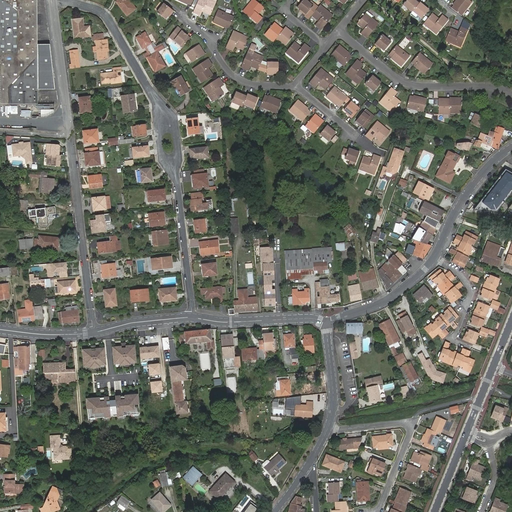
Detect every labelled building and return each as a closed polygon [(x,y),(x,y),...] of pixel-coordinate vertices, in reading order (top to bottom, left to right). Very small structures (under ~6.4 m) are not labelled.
[(0,0),(0,73),(0,74),(1,103),(39,103),(39,89),(56,89),(51,45),(39,45),(38,0),(0,0)] [(117,0),(127,14),(136,7),(131,0),(117,0)] [(211,15),(216,4),(209,1),(209,0),(199,0),(194,12),(201,16),(203,11),(211,15)] [(254,0),(250,5),(249,4),(243,11),(258,22),(262,17),(258,13),(264,7),(262,5),(261,3),(260,4),(255,0),(254,0)] [(303,0),(298,7),(301,9),(304,12),(303,13),(306,15),(305,16),(309,19),(312,15),(318,7),(311,1),(310,2),(307,0),(303,0)] [(406,0),(403,4),(412,12),(413,11),(420,2),(418,0),(416,0),(415,0),(406,0)] [(452,8),(462,16),(473,2),(469,0),(457,0),(458,0),(454,5),(452,8)] [(420,2),(413,11),(422,18),(429,9),(426,6),(423,4),(424,3),(421,1),(420,2)] [(174,10),(164,3),(157,12),(165,18),(168,15),(170,12),(172,13),(174,10)] [(325,11),(319,6),(318,7),(312,15),(319,21),(315,25),(321,29),(333,15),(326,9),(325,11)] [(230,27),(235,16),(218,9),(213,21),(220,25),(221,23),(226,26),(230,27)] [(439,18),(432,13),(425,22),(431,26),(429,28),(437,34),(448,19),(442,14),(439,18)] [(371,19),(365,15),(358,24),(364,29),(361,33),(367,38),(379,23),(372,18),(371,19)] [(73,18),(74,27),(76,27),(76,29),(74,29),(75,37),(91,35),(90,27),(84,27),(84,25),(83,17),(73,18)] [(264,35),(273,42),(275,39),(283,30),(278,27),(280,25),(275,21),(264,35)] [(183,48),(191,38),(188,35),(183,32),(184,30),(178,25),(169,37),(183,48)] [(451,28),(446,39),(453,41),(452,43),(461,47),(468,29),(461,26),(459,31),(451,28)] [(283,30),(275,39),(284,47),(295,34),(290,30),(289,31),(285,28),(283,30)] [(243,50),(248,39),(241,36),(242,34),(234,30),(226,48),(233,51),(235,46),(243,50)] [(146,45),(148,48),(154,45),(145,31),(136,35),(142,46),(146,45)] [(378,45),(380,48),(384,50),(391,41),(382,34),(374,44),(377,46),(378,45)] [(96,39),(96,45),(97,50),(98,58),(107,57),(107,50),(106,48),(108,47),(107,37),(104,38),(96,39)] [(295,42),(287,51),(293,56),(292,57),(298,63),(310,48),(304,43),(301,47),(295,42)] [(190,60),(192,63),(204,55),(201,50),(202,49),(200,44),(186,53),(184,54),(184,56),(187,61),(190,60)] [(259,70),(263,59),(257,56),(257,54),(261,48),(252,44),(241,68),(248,71),(251,67),(259,70)] [(331,55),(345,67),(353,57),(350,54),(345,50),(346,49),(340,44),(331,55)] [(154,45),(148,48),(151,53),(147,55),(155,69),(165,63),(157,49),(156,50),(154,45)] [(410,56),(397,45),(389,54),(392,57),(396,60),(395,61),(401,66),(410,56)] [(79,61),(78,52),(76,52),(75,49),(70,50),(72,67),(79,66),(79,61)] [(433,63),(420,52),(412,62),(415,64),(419,68),(418,69),(424,74),(433,63)] [(200,75),(204,82),(214,75),(209,68),(213,65),(209,59),(193,69),(198,76),(200,75)] [(354,78),(360,83),(367,74),(361,68),(364,64),(358,59),(346,74),(353,79),(354,78)] [(271,73),(275,73),(279,74),(279,62),(268,62),(267,75),(271,75),(271,73)] [(113,71),(100,73),(101,82),(110,81),(122,79),(121,73),(118,73),(118,70),(121,70),(122,70),(122,66),(113,67),(113,71)] [(325,90),(333,81),(327,76),(328,74),(321,69),(309,83),(315,88),(318,84),(325,90)] [(175,82),(176,85),(181,93),(190,88),(181,74),(170,80),(173,84),(175,82)] [(376,77),(377,76),(374,74),(366,84),(374,91),(382,83),(379,80),(376,77)] [(204,88),(208,95),(210,94),(214,100),(224,94),(219,86),(224,83),(220,77),(204,88)] [(340,107),(348,97),(335,86),(326,97),(332,102),(333,101),(338,105),(340,107)] [(388,106),(394,111),(401,102),(394,96),(398,92),(392,87),(380,102),(386,108),(388,106)] [(232,102),(242,107),(243,104),(247,95),(244,94),(244,95),(240,93),(236,92),(232,102)] [(247,95),(243,104),(255,109),(259,99),(255,97),(251,95),(252,94),(248,93),(247,95)] [(121,95),(123,112),(136,110),(134,94),(121,95)] [(79,97),(81,112),(92,110),(90,95),(79,97)] [(410,95),(407,108),(424,112),(427,98),(420,96),(420,98),(414,96),(410,95)] [(265,96),(260,108),(276,114),(282,101),(275,99),(274,100),(269,98),(265,96)] [(439,114),(450,114),(450,100),(450,99),(445,99),(445,98),(439,97),(439,114)] [(450,114),(450,115),(462,115),(462,99),(456,98),(456,100),(450,100),(450,114)] [(289,110),(303,121),(311,112),(308,109),(303,105),(304,104),(298,99),(289,110)] [(352,118),(360,109),(351,101),(344,110),(347,113),(350,115),(349,116),(352,118)] [(365,128),(375,116),(366,109),(356,122),(360,125),(361,124),(365,128)] [(475,113),(470,122),(480,127),(482,123),(484,118),(475,113)] [(305,127),(314,134),(323,122),(319,118),(320,117),(316,114),(305,127)] [(188,117),(190,133),(204,131),(203,124),(200,124),(199,116),(188,117)] [(383,128),(384,126),(377,121),(365,136),(371,140),(375,137),(381,142),(389,133),(383,128)] [(132,125),(133,131),(134,131),(135,135),(147,133),(146,123),(132,125)] [(330,128),(331,127),(328,124),(320,134),(329,142),(337,133),(333,130),(330,128)] [(86,136),(84,136),(85,143),(99,141),(97,128),(85,130),(86,136)] [(494,141),(492,146),(497,148),(504,130),(498,128),(497,130),(495,129),(493,133),(491,140),(494,141)] [(488,135),(481,133),(477,141),(472,142),(471,145),(479,148),(481,142),(492,146),(494,141),(491,140),(493,133),(490,132),(488,135)] [(119,145),(134,142),(133,138),(123,139),(123,136),(118,137),(119,145)] [(108,146),(118,144),(117,137),(108,138),(108,146)] [(30,143),(12,145),(14,156),(21,155),(26,159),(26,164),(32,163),(30,143)] [(58,145),(46,144),(45,155),(47,155),(46,165),(60,167),(61,156),(59,156),(60,146),(58,145)] [(134,147),(135,156),(150,154),(149,145),(134,147)] [(191,147),(192,157),(210,155),(208,145),(191,147)] [(351,150),(352,149),(349,147),(344,159),(355,163),(359,152),(355,151),(351,150)] [(403,151),(394,148),(387,171),(393,173),(397,172),(403,151)] [(86,157),(87,165),(100,164),(98,151),(84,153),(85,157),(86,157)] [(450,174),(452,171),(459,157),(448,152),(446,157),(447,157),(446,157),(442,166),(442,165),(436,176),(449,183),(452,178),(451,177),(450,174)] [(363,156),(359,167),(366,170),(365,172),(374,175),(380,157),(373,155),(371,159),(363,156)] [(136,169),(137,181),(152,180),(151,167),(136,169)] [(193,173),(195,182),(196,182),(197,185),(209,183),(208,171),(193,173)] [(511,173),(507,171),(505,173),(503,172),(497,180),(499,181),(493,188),(492,187),(480,202),(482,203),(476,210),(495,212),(497,209),(498,210),(507,199),(506,198),(511,191),(511,173)] [(90,176),(91,188),(104,186),(103,174),(90,176)] [(399,178),(398,186),(405,187),(407,180),(399,178)] [(43,179),(42,192),(53,194),(54,180),(43,179)] [(418,180),(412,192),(421,198),(422,196),(428,199),(433,188),(418,180)] [(163,195),(164,194),(164,189),(148,191),(149,201),(164,199),(163,195)] [(205,195),(205,189),(193,191),(194,197),(194,204),(192,204),(193,208),(214,205),(213,196),(208,197),(208,200),(204,200),(203,196),(205,195)] [(92,198),(94,210),(107,209),(105,196),(92,198)] [(444,211),(424,201),(422,206),(419,212),(426,216),(423,221),(424,221),(426,222),(436,229),(440,222),(439,221),(444,211)] [(36,208),(37,219),(38,218),(39,227),(49,226),(48,217),(49,217),(49,215),(56,214),(55,207),(41,209),(41,208),(36,208)] [(149,213),(150,226),(164,224),(164,216),(165,216),(165,212),(149,213)] [(110,213),(95,215),(95,219),(90,220),(91,233),(107,231),(105,222),(111,221),(110,213)] [(196,218),(197,227),(199,227),(199,230),(215,228),(214,216),(196,218)] [(403,219),(402,222),(407,225),(404,233),(408,235),(412,224),(403,219)] [(424,224),(422,229),(432,235),(436,229),(426,222),(424,224)] [(406,226),(400,223),(398,233),(401,234),(406,226)] [(169,234),(168,229),(154,231),(156,246),(170,244),(169,239),(168,239),(168,234),(169,234)] [(432,235),(422,229),(415,240),(416,240),(426,244),(432,235)] [(456,238),(471,245),(472,242),(474,243),(478,236),(467,231),(464,238),(458,235),(456,238)] [(379,237),(371,235),(370,240),(369,241),(377,243),(379,238),(379,237)] [(49,246),(56,247),(56,239),(41,237),(41,239),(36,239),(35,251),(39,251),(40,248),(49,249),(49,246)] [(204,244),(205,252),(218,251),(216,238),(202,240),(202,244),(204,244)] [(467,255),(469,256),(472,249),(470,247),(471,245),(456,238),(455,242),(459,244),(461,245),(458,251),(467,255)] [(31,239),(20,240),(20,249),(32,248),(31,239)] [(423,258),(431,245),(426,244),(416,240),(414,243),(416,243),(415,246),(410,244),(407,252),(412,254),(423,258)] [(99,243),(99,247),(100,247),(101,253),(117,251),(116,241),(99,243)] [(493,266),(497,257),(500,247),(488,242),(481,261),(493,266)] [(335,244),(336,251),(345,250),(344,243),(335,244)] [(271,280),(274,280),(273,247),(268,247),(268,249),(260,249),(260,263),(263,263),(265,307),(276,306),(275,289),(272,289),(271,280)] [(501,259),(505,249),(500,247),(497,257),(501,259)] [(454,262),(465,267),(468,259),(466,258),(467,255),(458,251),(456,251),(452,249),(451,252),(457,255),(454,262)] [(290,257),(287,257),(288,280),(301,279),(300,271),(299,250),(290,251),(290,257)] [(313,250),(299,250),(300,271),(318,270),(318,273),(323,273),(323,269),(327,269),(326,260),(331,260),(330,251),(313,252),(313,250)] [(394,255),(387,263),(382,268),(386,272),(384,274),(393,283),(402,275),(397,269),(406,260),(399,253),(396,257),(394,255)] [(153,259),(154,269),(173,267),(172,257),(153,259)] [(205,263),(206,274),(220,272),(219,261),(205,263)] [(67,267),(67,262),(60,263),(49,264),(49,270),(47,271),(48,277),(53,277),(52,273),(60,272),(60,278),(68,277),(67,271),(66,271),(65,268),(67,267)] [(103,266),(105,278),(122,276),(121,270),(118,270),(117,264),(103,266)] [(357,272),(356,267),(353,267),(353,265),(350,265),(350,272),(346,272),(346,279),(351,279),(351,275),(356,273),(357,272)] [(374,269),(373,266),(366,268),(371,288),(378,287),(374,269)] [(363,290),(371,288),(366,268),(360,269),(360,276),(363,290)] [(382,268),(378,272),(380,278),(385,285),(384,286),(386,290),(393,283),(384,274),(386,272),(382,268)] [(452,275),(449,272),(444,276),(439,270),(430,277),(435,284),(437,282),(439,285),(452,275)] [(452,275),(439,285),(440,287),(438,289),(443,295),(447,293),(453,288),(448,282),(450,281),(454,278),(452,275)] [(485,285),(496,290),(500,279),(491,276),(490,278),(488,277),(485,285)] [(45,285),(46,287),(54,287),(53,279),(45,280),(45,285)] [(33,281),(30,281),(31,288),(43,287),(43,285),(45,285),(45,280),(39,280),(35,280),(33,281)] [(56,287),(57,293),(75,292),(75,287),(76,287),(75,281),(58,283),(59,287),(56,287)] [(321,290),(322,302),(330,301),(330,300),(333,300),(338,299),(339,298),(338,294),(338,293),(335,294),(331,295),(331,294),(329,294),(328,287),(327,287),(326,284),(320,284),(320,283),(316,283),(317,291),(321,290)] [(354,300),(362,299),(359,283),(348,284),(350,294),(352,294),(354,300)] [(4,296),(9,296),(8,284),(0,285),(0,298),(5,298),(4,296)] [(453,288),(447,293),(448,295),(446,296),(451,303),(453,301),(460,296),(456,290),(461,287),(458,284),(454,287),(453,288)] [(491,300),(494,295),(496,290),(485,285),(482,293),(484,294),(483,296),(491,300)] [(216,296),(216,297),(223,296),(222,286),(203,288),(203,293),(207,292),(207,298),(212,297),(212,296),(216,296)] [(426,297),(428,299),(432,295),(424,286),(413,295),(420,302),(423,299),(426,297)] [(161,289),(162,302),(168,301),(168,299),(178,298),(177,287),(161,289)] [(109,297),(107,297),(108,306),(118,305),(116,288),(108,289),(109,297)] [(139,290),(139,300),(147,299),(147,300),(151,300),(150,289),(139,290)] [(293,297),(288,297),(288,304),(303,304),(303,302),(305,302),(309,301),(308,289),(305,289),(305,291),(297,292),(297,290),(293,290),(293,297)] [(236,301),(237,312),(240,312),(258,311),(257,299),(252,300),(252,302),(248,302),(247,292),(238,292),(239,301),(236,301)] [(28,321),(35,320),(34,312),(34,310),(33,300),(25,300),(26,309),(19,310),(20,320),(27,320),(28,321)] [(474,313),(485,317),(490,307),(481,303),(480,306),(478,305),(474,313)] [(62,313),(64,322),(68,322),(79,321),(77,306),(66,307),(67,312),(62,313)] [(450,325),(453,329),(456,326),(451,321),(457,316),(450,307),(443,312),(445,314),(443,316),(448,323),(450,325)] [(399,315),(409,336),(416,333),(406,312),(399,315)] [(481,327),(483,322),(485,317),(474,313),(471,320),(474,321),(473,324),(481,327)] [(443,316),(441,314),(434,319),(436,322),(434,323),(444,336),(447,334),(444,330),(443,328),(448,323),(443,316)] [(379,325),(388,345),(399,340),(390,320),(379,325)] [(444,336),(434,323),(432,325),(430,323),(424,328),(431,338),(437,333),(442,338),(444,336)] [(346,324),(346,332),(362,332),(362,324),(346,324)] [(211,330),(185,332),(186,344),(212,342),(211,330)] [(466,332),(463,340),(473,344),(474,344),(478,334),(470,331),(469,333),(466,332)] [(290,335),(290,333),(284,334),(285,347),(295,346),(294,335),(290,335)] [(260,359),(260,360),(265,359),(264,351),(274,350),(273,335),(267,335),(267,334),(263,335),(264,349),(259,349),(260,359)] [(226,338),(222,339),(223,358),(234,357),(232,335),(226,335),(226,338)] [(303,340),(305,353),(314,352),(313,339),(311,339),(311,335),(304,336),(305,339),(303,340)] [(126,342),(121,343),(122,346),(114,347),(115,363),(121,363),(121,364),(130,364),(130,362),(136,362),(135,345),(126,346),(126,342)] [(357,356),(354,343),(350,344),(353,360),(358,359),(357,356)] [(441,361),(449,364),(454,353),(447,350),(449,344),(446,343),(440,357),(442,359),(441,361)] [(96,345),(91,345),(92,349),(83,349),(85,366),(91,365),(91,367),(100,366),(100,365),(106,364),(104,348),(96,348),(96,345)] [(30,346),(20,346),(19,346),(19,352),(25,352),(26,364),(29,364),(31,363),(30,346)] [(159,357),(158,346),(140,347),(141,358),(159,357)] [(395,346),(390,348),(394,357),(399,355),(395,346)] [(260,359),(259,349),(256,349),(242,350),(243,360),(257,359),(260,359)] [(454,353),(449,364),(457,367),(458,365),(461,366),(467,351),(463,349),(461,354),(461,356),(454,353)] [(467,351),(461,366),(463,367),(462,369),(470,372),(475,361),(468,358),(470,352),(467,351)] [(26,364),(25,352),(19,352),(19,358),(14,358),(15,369),(20,369),(20,364),(26,364)] [(399,355),(394,357),(399,367),(402,366),(408,363),(403,353),(399,355)] [(423,353),(419,355),(429,376),(434,377),(433,380),(443,383),(445,374),(435,371),(430,360),(427,361),(423,353)] [(232,358),(224,360),(225,368),(233,367),(232,358)] [(402,366),(410,382),(419,378),(410,361),(408,363),(402,366)] [(45,364),(46,373),(47,373),(47,378),(60,377),(60,380),(76,380),(75,370),(67,370),(66,363),(45,364)] [(150,375),(160,374),(159,364),(149,365),(150,375)] [(171,368),(175,412),(186,411),(185,400),(181,401),(178,379),(185,378),(183,367),(181,365),(172,365),(171,368)] [(381,376),(364,380),(369,402),(380,400),(377,385),(383,384),(381,376)] [(280,381),(280,391),(278,391),(278,396),(289,395),(289,390),(290,390),(289,380),(288,380),(288,377),(277,378),(277,381),(280,381)] [(153,392),(163,391),(162,382),(152,383),(153,392)] [(401,387),(403,397),(409,395),(407,385),(401,387)] [(119,397),(116,397),(116,401),(111,401),(110,397),(92,398),(91,399),(90,399),(90,401),(88,401),(89,417),(96,417),(96,419),(97,418),(97,417),(110,416),(110,418),(111,418),(110,413),(117,413),(117,415),(118,415),(118,417),(119,417),(119,415),(132,414),(132,416),(133,416),(133,414),(140,414),(138,396),(137,397),(137,396),(135,396),(135,395),(119,397)] [(291,409),(290,416),(309,418),(310,411),(312,411),(313,403),(307,402),(307,407),(296,406),(295,409),(291,409)] [(503,421),(508,409),(505,408),(500,406),(495,404),(491,414),(498,417),(497,418),(503,421)] [(437,431),(440,433),(445,418),(437,415),(431,429),(437,431)] [(431,429),(428,428),(425,436),(423,441),(425,442),(424,445),(433,449),(434,445),(432,444),(437,431),(431,429)] [(378,447),(388,446),(392,446),(391,435),(372,437),(373,448),(378,447)] [(59,436),(51,436),(53,463),(63,462),(63,459),(72,458),(71,445),(60,446),(59,436)] [(357,444),(357,438),(338,440),(339,449),(353,448),(353,445),(357,444)] [(0,456),(2,457),(2,456),(7,457),(8,453),(9,453),(10,446),(0,444),(0,456)] [(422,469),(427,471),(429,466),(427,466),(431,456),(423,453),(422,455),(420,454),(415,452),(412,459),(423,463),(421,468),(422,469)] [(264,468),(271,475),(277,470),(286,462),(279,454),(270,462),(269,461),(267,461),(263,464),(263,466),(265,468),(264,468)] [(324,464),(328,455),(326,455),(322,465),(332,469),(332,468),(324,464)] [(344,462),(328,455),(324,464),(332,468),(332,469),(340,472),(344,462)] [(382,467),(383,467),(385,463),(371,457),(369,462),(371,462),(367,472),(372,474),(373,472),(379,474),(382,467)] [(475,458),(468,474),(473,476),(482,480),(487,468),(478,464),(479,460),(475,458)] [(421,468),(410,464),(404,477),(415,482),(418,476),(419,476),(422,469),(421,468)] [(203,474),(194,466),(183,477),(192,486),(203,474)] [(163,487),(168,486),(165,474),(160,475),(163,487)] [(226,474),(210,491),(219,499),(235,482),(226,474)] [(5,481),(5,486),(4,487),(5,493),(23,493),(23,485),(14,485),(14,475),(3,475),(3,481),(5,481)] [(152,482),(155,488),(160,485),(157,479),(152,482)] [(326,494),(327,502),(335,502),(337,502),(337,494),(339,494),(338,482),(328,483),(328,494),(326,494)] [(357,482),(358,501),(368,500),(367,494),(369,494),(368,482),(357,482)] [(52,486),(42,507),(40,508),(41,511),(47,511),(48,511),(59,507),(56,500),(61,490),(52,486)] [(467,491),(463,499),(474,504),(476,499),(475,498),(476,494),(477,491),(468,487),(467,491)] [(398,493),(395,501),(396,502),(406,506),(411,492),(403,488),(400,494),(398,493)] [(152,501),(162,511),(164,511),(171,506),(160,494),(152,501)] [(295,496),(292,502),(289,510),(288,511),(303,511),(304,511),(304,509),(301,508),(302,504),(300,504),(302,498),(295,496)] [(118,504),(126,509),(129,505),(121,500),(118,504)] [(495,500),(490,511),(506,511),(509,506),(500,502),(495,500)] [(337,502),(335,502),(336,510),(332,510),(331,511),(344,511),(344,509),(346,509),(345,501),(337,502)] [(252,502),(243,511),(257,511),(261,508),(252,502)] [(404,511),(407,506),(406,506),(396,502),(393,509),(392,508),(390,511),(404,511)]
